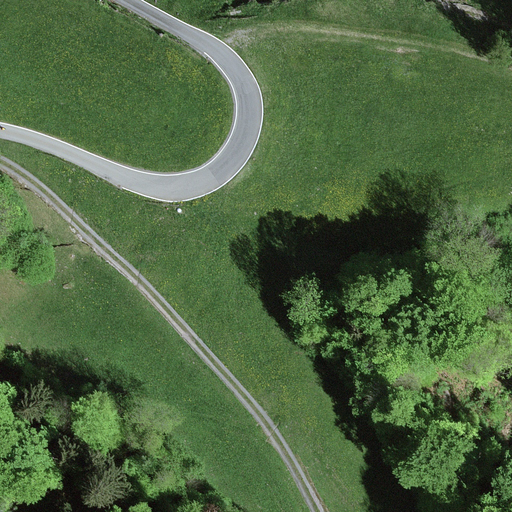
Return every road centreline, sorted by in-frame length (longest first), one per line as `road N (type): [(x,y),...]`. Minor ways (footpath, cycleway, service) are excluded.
road 1 (track): [(0,160),(73,211),(264,408),(326,511)]
road 2 (tertiary): [(124,0),(237,69),(246,118),(232,159),(200,182),(171,189),(0,130)]
road 3 (track): [(210,47),(289,30),(373,38),(511,69)]
